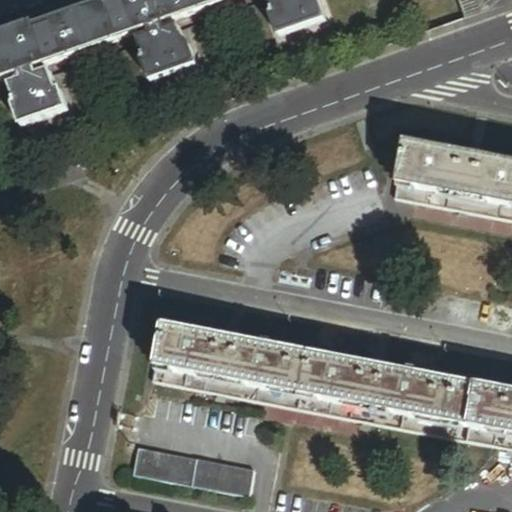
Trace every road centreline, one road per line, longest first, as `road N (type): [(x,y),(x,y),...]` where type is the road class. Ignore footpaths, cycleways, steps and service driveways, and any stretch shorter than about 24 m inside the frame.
road 1 (residential): [(121,274),(511,348)]
road 2 (residential): [(121,274),(149,211),(204,155),(257,127),(408,77)]
road 3 (residential): [(78,493),(121,274)]
